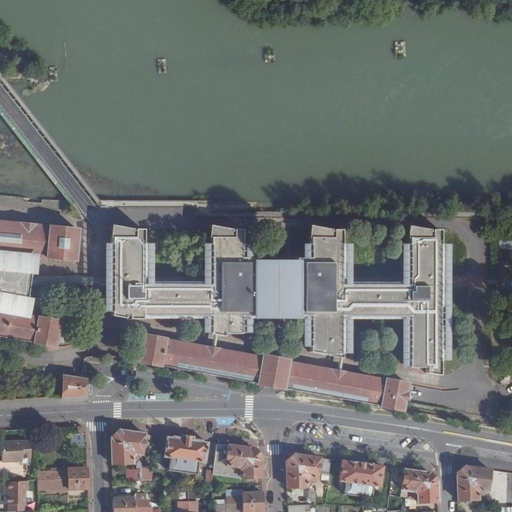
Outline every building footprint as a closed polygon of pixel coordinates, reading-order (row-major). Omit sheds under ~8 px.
[(0,334),(54,344),(59,318),(28,312),(30,297),(25,296),(22,296),(26,274),(29,275),(33,275),(35,259),(74,263),(78,231),(0,222),(0,334)] [(111,240),(111,275),(111,285),(111,317),(123,319),(123,317),(129,317),(129,319),(141,319),(141,315),(209,315),(209,334),(221,336),(221,333),(226,333),(226,334),(239,334),(239,317),(253,317),(253,307),(294,307),(294,317),(308,318),(308,353),(321,355),(321,353),(324,353),(324,354),(337,354),(337,317),(405,317),(406,367),(415,367),(423,367),(422,374),(436,377),(436,234),(429,234),(429,235),(426,235),(426,233),(404,229),(403,241),(405,241),(405,287),(338,287),(339,233),(331,233),(331,235),(328,235),(328,233),(307,229),(305,241),(308,241),(308,261),(294,261),(294,266),(253,266),(253,260),(239,260),(239,233),(232,233),(231,234),(228,234),(229,232),(208,228),(207,240),(209,240),(209,286),(141,286),(141,232),(134,232),(133,233),(131,233),(131,231),(110,228),(109,240),(111,240)] [(511,236),(499,237),(499,248),(511,248),(511,236)] [(35,277),(28,277),(27,285),(111,285),(111,275),(35,275),(35,277)] [(294,320),(294,317),(294,307),(253,307),(253,317),(253,320),(294,320)] [(271,386),(472,423),(476,398),(474,398),(473,392),(408,380),(406,384),(143,335),(138,362),(162,366),(254,383),(271,386)] [(86,380),(81,379),(63,375),(63,378),(57,378),(56,382),(56,396),(61,396),(61,398),(85,397),(86,380)] [(119,431),(111,437),(112,465),(133,464),(133,470),(126,471),(126,480),(140,480),(151,481),(153,467),(142,465),(142,455),(145,434),(119,431)] [(72,448),(86,448),(86,435),(71,435),(72,448)] [(178,439),(167,438),(164,458),(171,460),(169,470),(196,473),(197,462),(204,463),(207,443),(196,442),(178,439)] [(29,441),(0,442),(1,463),(21,462),(21,459),(30,459),(29,441)] [(255,450),(217,445),(213,471),(213,475),(240,479),(262,479),(261,457),(255,450)] [(294,455),(285,462),(286,489),(307,488),(307,482),(310,478),(318,479),(318,474),(329,476),(331,460),(294,455)] [(383,467),(341,461),(338,482),(345,483),(343,494),(372,498),(373,487),(380,488),(383,467)] [(488,491),(491,469),(465,465),(456,474),(457,501),(479,500),(478,493),(481,490),(488,491)] [(37,471),(37,481),(87,479),(87,468),(64,469),(64,468),(51,468),(51,471),(37,471)] [(213,475),(213,471),(207,470),(205,484),(212,484),(213,475)] [(429,473),(404,470),(401,490),(414,492),(417,495),(417,503),(438,502),(437,481),(429,473)] [(71,490),(88,489),(87,479),(37,481),(37,488),(48,488),(48,491),(64,490),(64,487),(71,487),(71,490)] [(9,511),(21,511),(24,511),(24,504),(25,504),(25,491),(28,491),(28,481),(6,482),(6,494),(7,504),(9,504),(9,511)] [(397,484),(391,483),(388,509),(401,509),(401,498),(395,497),(397,484)] [(263,503),(262,492),(241,493),(241,490),(226,491),(226,505),(263,503)] [(133,498),(113,499),(114,509),(148,507),(148,500),(146,500),(133,500),(133,498)] [(187,511),(188,502),(177,502),(177,511),(187,511)] [(196,511),(196,502),(188,502),(187,511),(196,511)] [(219,511),(262,511),(263,503),(226,505),(219,505),(219,511)]
